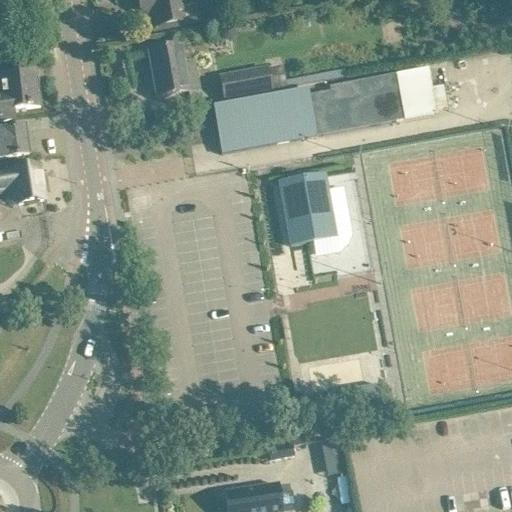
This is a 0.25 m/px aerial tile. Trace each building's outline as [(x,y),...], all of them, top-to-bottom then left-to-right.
[(138,0),(141,16),(152,14),(155,31),(199,23),(196,5),(183,8),(182,0),(138,0)] [(183,48),(168,51),(148,54),(156,100),(191,93),(183,48)] [(286,91),(285,88),(282,68),(268,71),(268,70),(219,79),(223,103),(286,91)] [(392,78),(400,123),(437,117),(428,71),(392,78)] [(35,73),(0,77),(0,92),(1,96),(0,96),(0,122),(13,121),(13,112),(39,109),(35,73)] [(313,139),(400,123),(392,78),(329,90),(330,94),(306,98),(313,139)] [(223,156),(313,139),(306,98),(299,100),(297,91),(214,105),(223,156)] [(24,128),(0,131),(0,162),(28,158),(24,128)] [(13,164),(0,166),(0,194),(16,192),(18,206),(43,202),(37,170),(15,173),(13,164)] [(326,177),(279,185),(290,247),(337,239),(326,177)] [(165,178),(142,182),(144,192),(166,188),(165,178)] [(372,384),(388,383),(381,311),(366,313),(372,384)] [(378,386),(341,393),(345,409),(381,403),(378,386)] [(293,458),(291,448),(267,452),(269,463),(293,458)] [(347,479),(336,481),(340,507),(351,506),(347,479)] [(511,511),(511,483),(420,494),(421,511),(511,511)] [(289,486),(278,487),(225,495),(227,511),(292,511),(292,506),(293,506),(291,493),(290,493),(289,486)]
